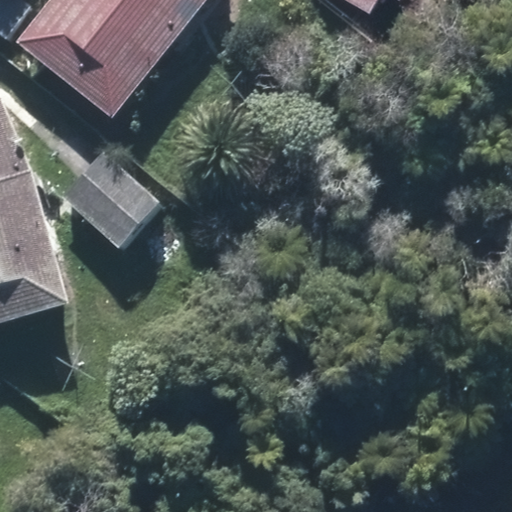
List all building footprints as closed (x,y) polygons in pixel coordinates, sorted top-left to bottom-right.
[(36,11),(20,0),(0,0),(0,52),(3,55),(36,11)] [(67,0),(19,61),(110,133),(215,0),(67,0)] [(381,0),(334,0),(371,20),(381,0)] [(0,332),(64,315),(30,187),(0,117),(0,332)] [(159,212),(100,159),(55,208),(114,261),(159,212)]
